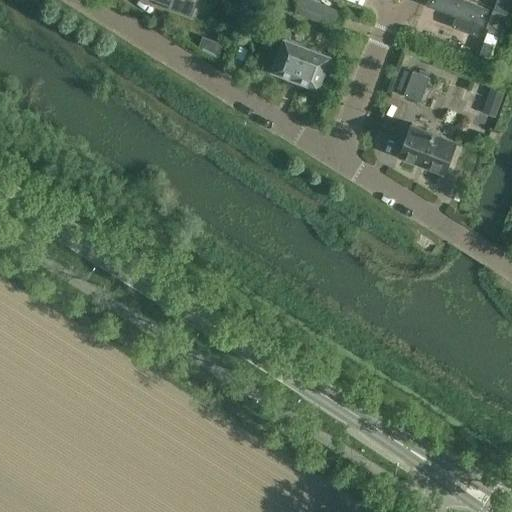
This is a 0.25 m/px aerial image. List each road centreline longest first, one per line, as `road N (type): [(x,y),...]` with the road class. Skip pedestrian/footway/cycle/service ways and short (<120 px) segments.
road 1 (secondary): [(504,511),(0,191)]
road 2 (residential): [(334,159),(85,0)]
road 3 (residential): [(511,269),(334,159)]
road 4 (residential): [(334,159),(391,10)]
